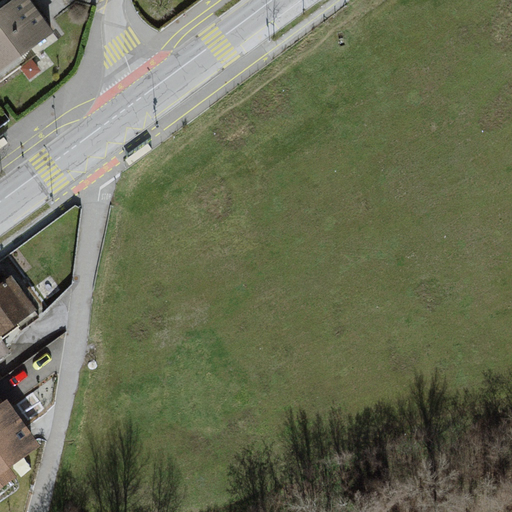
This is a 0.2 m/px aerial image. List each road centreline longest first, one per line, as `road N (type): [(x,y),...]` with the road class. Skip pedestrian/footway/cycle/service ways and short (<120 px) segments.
road 1 (residential): [(38,511),(115,116)]
road 2 (residential): [(274,0),(115,116)]
road 3 (residential): [(115,116),(0,200)]
